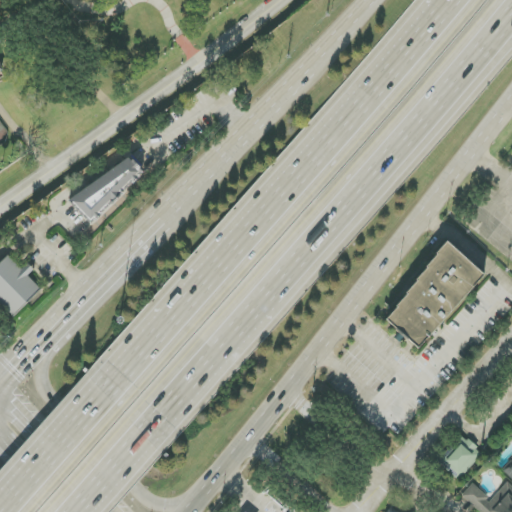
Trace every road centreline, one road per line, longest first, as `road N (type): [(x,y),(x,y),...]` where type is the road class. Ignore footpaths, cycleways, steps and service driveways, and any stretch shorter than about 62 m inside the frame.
road 1 (motorway): [(450,0),(396,71),(104,389)]
road 2 (primary): [(193,511),(511,103)]
road 3 (motorway): [(252,309),(511,6)]
road 4 (motorway): [(252,309),(511,45)]
road 5 (residential): [(284,0),(0,207)]
road 6 (primary): [(380,0),(158,220)]
road 7 (primary): [(47,334),(42,386),(117,474),(146,498),(177,502),(216,485)]
road 8 (residential): [(363,511),(511,340)]
road 9 (residential): [(459,511),(370,465),(286,393)]
road 10 (primary): [(158,220),(47,334)]
road 11 (motorway): [(104,389),(0,505)]
road 12 (motorway): [(147,421),(252,309)]
